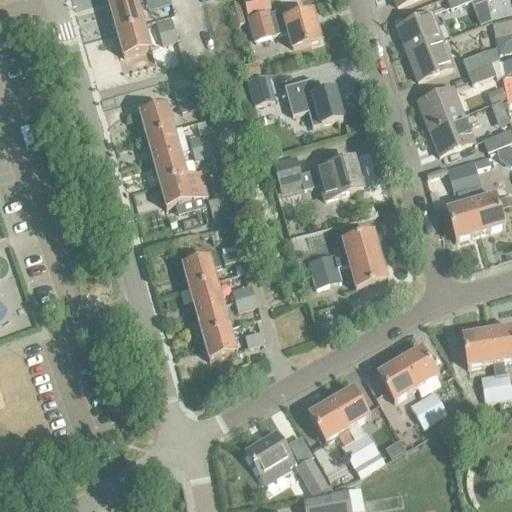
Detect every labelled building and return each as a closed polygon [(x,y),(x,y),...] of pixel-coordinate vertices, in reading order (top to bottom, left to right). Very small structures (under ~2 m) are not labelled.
[(105,0),(109,13),(137,5),(135,0),(105,0)] [(158,0),(149,3),(149,2),(145,3),(149,16),(171,9),(168,0),(158,0)] [(266,0),(255,0),(243,4),(248,20),(270,14),(266,0)] [(391,0),(396,11),(423,0),(391,0)] [(450,0),(445,2),(450,14),(473,5),(475,9),(486,5),(484,0),(450,0)] [(109,13),(115,36),(144,28),(137,5),(109,13)] [(486,13),(476,15),(479,29),(489,26),(486,13)] [(253,46),(275,40),(274,36),(286,33),(291,52),(319,45),(311,16),(285,23),(283,14),(269,18),(247,23),(253,46)] [(396,31),(407,58),(441,45),(430,18),(396,31)] [(156,27),(161,49),(176,45),(171,24),(156,27)] [(491,28),(494,41),(511,37),(511,25),(511,24),(491,28)] [(144,28),(115,36),(123,62),(151,54),(144,28)] [(441,45),(407,58),(417,86),(451,72),(441,45)] [(462,65),(467,77),(497,65),(495,52),(462,65)] [(507,92),(511,90),(511,63),(501,65),(507,92)] [(497,65),(467,77),(471,89),(494,80),(496,83),(501,81),(497,65)] [(255,66),(242,70),(246,81),(258,78),(255,66)] [(267,81),(247,86),(254,112),(274,106),(267,81)] [(314,84),(284,92),(292,122),(308,118),(312,133),(342,124),(334,94),(318,98),(314,84)] [(175,95),(177,105),(198,100),(195,89),(175,95)] [(417,107),(427,134),(462,120),(451,93),(417,107)] [(500,93),(489,97),(493,108),(504,104),(500,93)] [(179,107),(182,118),(197,114),(194,103),(179,107)] [(500,106),(490,111),(493,119),(504,115),(500,106)] [(138,117),(145,140),(173,131),(167,109),(138,117)] [(462,120),(427,134),(438,161),(473,147),(462,120)] [(145,140),(151,163),(179,154),(173,131),(145,140)] [(482,146),(487,158),(511,148),(511,144),(509,135),(482,146)] [(188,143),(191,154),(211,148),(207,137),(188,143)] [(211,148),(191,154),(195,165),(214,160),(211,148)] [(499,165),(511,172),(511,171),(511,152),(497,157),(499,165)] [(151,163),(158,187),(186,179),(179,154),(151,163)] [(295,162),(271,168),(279,200),(318,191),(322,207),(337,202),(361,195),(352,165),(316,175),(300,179),(295,162)] [(487,163),(473,167),(475,176),(490,171),(487,163)] [(473,167),(459,171),(468,194),(481,238),(504,231),(494,199),(480,203),(477,192),(480,191),(475,176),(473,167)] [(468,194),(459,171),(446,175),(453,199),(456,198),(459,209),(445,213),(454,245),(481,238),(468,194)] [(186,179),(158,187),(165,213),(194,205),(207,201),(200,176),(186,180),(186,179)] [(221,188),(210,191),(213,202),(224,199),(221,188)] [(430,199),(437,225),(448,222),(446,216),(442,216),(437,197),(430,199)] [(510,201),(498,204),(500,213),(511,210),(510,201)] [(345,260),(334,263),(337,273),(348,270),(379,261),(373,237),(341,246),(345,260)] [(221,258),(225,270),(239,265),(236,254),(221,258)] [(307,267),(311,280),(337,273),(334,263),(333,259),(307,267)] [(209,261),(181,269),(188,293),(216,284),(213,274),(221,272),(217,260),(210,262),(209,261)] [(379,261),(348,270),(355,295),(386,286),(380,262),(379,261)] [(337,273),(311,280),(315,294),(341,286),(337,273)] [(188,293),(195,317),(223,309),(216,284),(188,293)] [(231,295),(235,306),(254,300),(251,289),(231,295)] [(254,300),(235,306),(238,317),(257,311),(254,300)] [(195,317),(201,340),(230,333),(223,309),(195,317)] [(511,337),(511,331),(486,335),(492,368),(511,364),(511,337)] [(230,333),(201,340),(209,365),(237,357),(230,333)] [(492,368),(486,335),(461,339),(467,372),(492,368)] [(245,342),(247,352),(263,348),(259,338),(245,342)] [(420,352),(398,365),(415,394),(437,381),(420,352)] [(415,394),(398,365),(376,378),(393,407),(415,394)] [(511,402),(508,377),(494,379),(499,406),(511,403),(511,402)] [(499,406),(494,379),(480,382),(485,408),(499,406)] [(351,393),(330,406),(346,434),(353,444),(362,439),(356,428),(368,422),(351,393)] [(433,396),(421,403),(435,426),(447,420),(433,396)] [(435,426),(421,403),(409,410),(423,433),(435,426)] [(346,434),(330,406),(307,419),(324,447),(337,439),(344,450),(341,451),(353,473),(354,473),(359,482),(372,475),(353,444),(346,434)] [(265,446),(246,457),(265,489),(289,475),(287,472),(294,468),(290,461),(289,461),(275,437),(264,444),(265,446)] [(362,439),(353,444),(372,475),(382,469),(377,460),(377,459),(365,437),(362,439)] [(296,472),(313,499),(326,492),(310,464),(296,472)] [(361,511),(359,494),(346,496),(331,499),(331,500),(303,505),(304,511),(361,511)]
